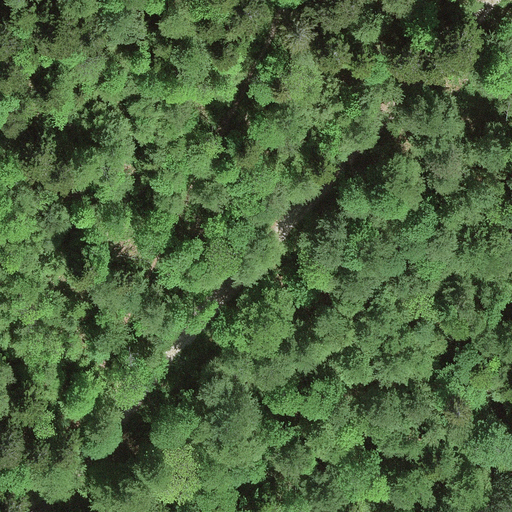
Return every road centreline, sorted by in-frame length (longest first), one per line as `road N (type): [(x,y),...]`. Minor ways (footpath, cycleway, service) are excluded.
road 1 (track): [(53,486),(478,0)]
road 2 (track): [(297,0),(35,511)]
